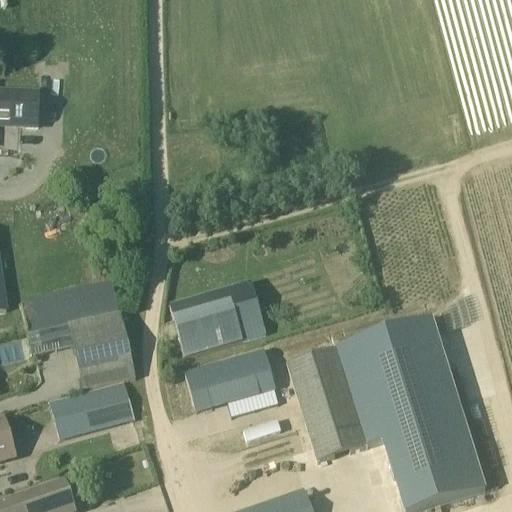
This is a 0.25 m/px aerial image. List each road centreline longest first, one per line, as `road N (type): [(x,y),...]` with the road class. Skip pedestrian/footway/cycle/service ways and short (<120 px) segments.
road 1 (track): [(185,511),(150,364),(167,228),(157,0)]
road 2 (track): [(165,243),(511,151)]
